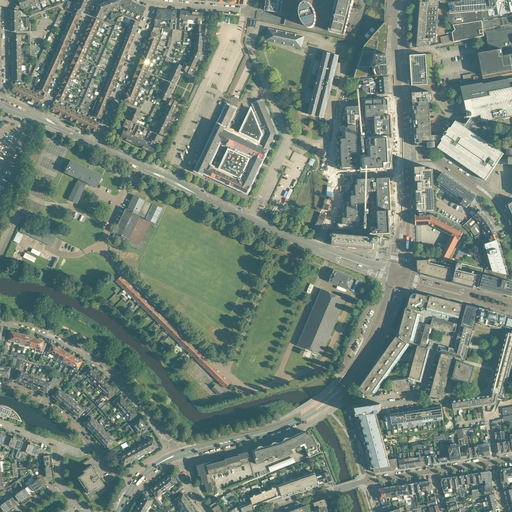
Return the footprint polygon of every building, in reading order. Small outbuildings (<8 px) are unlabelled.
[(31,6),(28,0),(18,0),(18,1),(20,8),(21,9),(23,9),(31,6)] [(83,12),(87,3),(88,1),(81,0),(76,0),(74,7),(82,11),(83,12)] [(121,7),(120,0),(110,0),(98,5),(105,12),(121,7)] [(132,1),(129,0),(120,0),(121,7),(128,10),(131,2),(132,2),(132,1)] [(262,0),(261,10),(259,20),(263,21),(284,25),(334,36),(343,38),(344,35),(349,15),(353,0),(262,0)] [(439,22),(439,21),(438,20),(437,20),(439,2),(446,2),(446,3),(448,3),(461,1),(460,0),(420,0),(420,3),(419,3),(419,10),(420,10),(417,42),(410,43),(410,49),(430,46),(429,41),(436,42),(437,23),(438,23),(439,22)] [(448,3),(446,3),(447,11),(450,22),(453,25),(472,23),(472,22),(473,22),(473,23),(476,22),(477,22),(481,21),(484,21),(499,18),(499,15),(496,0),(460,0),(461,1),(448,3)] [(510,4),(508,0),(496,0),(499,15),(511,12),(510,4)] [(19,8),(20,8),(18,1),(15,2),(13,5),(13,6),(11,8),(11,11),(18,11),(18,10),(19,8)] [(80,16),(82,11),(74,7),(70,5),(71,2),(68,1),(65,7),(67,8),(72,10),(72,12),(80,16)] [(136,4),(132,2),(131,2),(128,10),(132,12),(136,4)] [(137,14),(141,6),(136,4),(132,12),(137,14)] [(105,12),(98,5),(93,16),(102,20),(105,12)] [(142,16),(144,12),(146,8),(141,6),(137,14),(142,16)] [(160,26),(160,23),(161,10),(159,9),(157,10),(153,19),(154,20),(154,28),(160,28),(160,26)] [(21,21),(20,12),(20,11),(18,11),(11,11),(11,21),(21,21)] [(77,22),(80,17),(72,13),(71,13),(69,12),(67,17),(77,22)] [(199,24),(200,13),(192,12),(191,20),(195,20),(194,24),(199,24)] [(484,21),(482,21),(483,31),(486,31),(511,26),(511,15),(499,18),(484,21)] [(77,22),(67,17),(65,22),(75,26),(75,27),(77,22)] [(102,22),(92,18),(90,22),(99,26),(102,22)] [(137,28),(139,23),(131,20),(129,25),(137,28)] [(21,27),(21,21),(11,21),(11,32),(21,32),(21,27)] [(484,36),(482,21),(484,21),(481,21),(477,22),(476,22),(473,23),(473,22),(472,22),(472,23),(453,25),(455,30),(454,31),(463,30),(464,40),(484,36)] [(73,31),(75,26),(65,22),(63,26),(73,31)] [(99,26),(90,22),(88,27),(97,31),(99,28),(99,26)] [(388,75),(387,54),(378,55),(378,52),(387,52),(389,25),(389,24),(388,23),(387,23),(386,22),(386,23),(385,23),(384,23),(365,45),(365,46),(364,46),(364,47),(364,48),(361,57),(360,61),(358,65),(354,78),(388,75)] [(126,23),(124,28),(127,29),(126,30),(135,33),(137,28),(129,25),(126,23)] [(73,31),(63,26),(61,31),(71,36),(73,31)] [(511,26),(486,31),(487,39),(488,50),(497,48),(511,45),(511,26)] [(95,35),(97,31),(88,27),(86,31),(95,35)] [(123,28),(121,33),(123,34),(133,38),(135,33),(126,30),(127,29),(124,28),(123,28)] [(172,37),(172,30),(172,29),(171,29),(169,29),(164,29),(160,28),(154,28),(152,32),(162,35),(172,37)] [(269,29),(266,41),(302,48),(304,36),(288,33),(285,32),(269,29)] [(463,30),(454,31),(452,33),(452,34),(454,41),(454,42),(464,40),(463,30)] [(71,36),(61,31),(59,36),(69,40),(71,36)] [(86,32),(84,36),(93,40),(95,41),(96,39),(94,39),(95,35),(86,31),(86,32)] [(160,40),(162,35),(152,32),(150,37),(160,40)] [(133,38),(123,34),(121,38),(131,42),(133,38)] [(67,45),(69,40),(59,36),(57,40),(57,41),(67,45)] [(93,40),(84,36),(82,41),(91,45),(93,40)] [(158,45),(160,40),(150,37),(148,41),(158,45)] [(131,42),(121,38),(120,43),(129,47),(131,42)] [(67,45),(57,41),(55,45),(57,46),(65,49),(67,45)] [(91,45),(82,41),(80,45),(89,49),(91,45)] [(156,49),(158,45),(148,41),(147,46),(156,49)] [(129,47),(120,43),(118,48),(127,52),(129,47)] [(89,49),(80,45),(78,50),(87,54),(89,49)] [(65,49),(57,46),(57,48),(54,47),(52,52),(62,56),(64,51),(65,49)] [(156,49),(147,46),(145,50),(154,54),(156,49)] [(503,56),(511,54),(511,47),(502,49),(503,56)] [(127,52),(118,48),(116,52),(125,56),(127,52)] [(501,49),(478,53),(482,72),(483,79),(500,76),(511,73),(511,54),(503,56),(502,49),(501,49)] [(87,54),(78,50),(76,55),(83,58),(83,57),(85,58),(87,54)] [(145,50),(143,54),(153,58),(156,60),(158,55),(154,54),(145,50)] [(198,59),(201,52),(193,50),(192,53),(189,51),(188,53),(187,53),(198,59)] [(62,56),(52,52),(50,56),(60,61),(60,60),(62,56)] [(125,56),(116,52),(114,57),(123,61),(125,56)] [(187,53),(188,53),(185,52),(184,54),(187,55),(185,59),(189,61),(196,64),(198,59),(187,53)] [(323,118),(339,56),(324,52),(308,114),(323,118)] [(151,63),(153,58),(143,54),(141,59),(151,63)] [(435,84),(433,54),(426,55),(425,55),(418,55),(414,56),(411,56),(411,60),(411,64),(411,70),(411,71),(412,77),(412,78),(412,84),(412,85),(419,85),(427,84),(427,85),(435,84)] [(83,58),(76,55),(75,56),(73,61),(80,64),(82,60),(83,58)] [(60,61),(50,56),(48,61),(58,65),(60,61)] [(123,61),(114,57),(112,62),(122,66),(122,65),(123,61)] [(151,63),(141,59),(139,63),(149,67),(151,63)] [(48,61),(46,65),(56,70),(58,65),(48,61)] [(73,61),(71,66),(78,69),(80,70),(82,65),(80,64),(73,61)] [(182,66),(175,63),(173,66),(169,65),(169,63),(164,61),(163,64),(168,67),(180,72),(181,70),(180,70),(182,66)] [(193,70),(195,67),(196,64),(189,61),(187,64),(184,62),(182,66),(180,70),(181,70),(190,75),(193,69),(193,70)] [(122,66),(112,62),(110,66),(113,67),(120,70),(122,66)] [(147,72),(149,67),(139,63),(137,68),(137,70),(144,73),(145,71),(147,72)] [(44,64),(43,64),(41,68),(42,69),(54,74),(56,70),(44,64)] [(177,77),(180,72),(168,67),(167,69),(171,71),(170,74),(177,77)] [(54,74),(42,69),(40,73),(42,74),(52,79),(54,74)] [(146,74),(144,73),(137,70),(135,74),(145,78),(146,74)] [(118,75),(111,72),(110,74),(107,73),(105,77),(115,81),(117,77),(118,75)] [(52,79),(42,74),(40,79),(50,83),(52,79)] [(143,83),(145,78),(135,74),(133,79),(143,83)] [(177,77),(170,74),(168,77),(164,75),(163,78),(174,83),(177,77)] [(115,81),(105,77),(104,82),(113,86),(115,81)] [(390,94),(389,86),(388,77),(361,79),(365,84),(364,85),(362,87),(363,90),(364,92),(365,92),(364,96),(377,95),(383,95),(388,94),(390,94)] [(509,78),(461,87),(463,97),(463,96),(464,101),(488,95),(488,92),(506,88),(511,87),(509,78)] [(50,83),(40,79),(38,83),(48,88),(50,83)] [(141,87),(143,83),(133,79),(131,83),(141,87)] [(174,85),(162,79),(161,82),(165,83),(164,87),(171,90),(174,85)] [(113,86),(104,82),(102,86),(112,91),(113,86)] [(17,95),(21,86),(18,85),(18,83),(12,83),(12,93),(17,95)] [(45,93),(48,88),(38,83),(36,88),(38,89),(37,89),(40,90),(45,93)] [(139,92),(141,87),(131,83),(129,88),(139,92)] [(23,97),(27,89),(21,86),(17,95),(23,97)] [(112,91),(102,86),(100,91),(110,95),(112,91)] [(34,102),(38,95),(38,94),(40,90),(37,89),(36,93),(33,91),(35,88),(34,87),(32,91),(32,92),(28,100),(29,100),(30,101),(31,101),(34,102)] [(168,96),(171,90),(164,87),(162,90),(158,88),(157,90),(168,96)] [(511,87),(506,88),(488,92),(488,95),(464,101),(468,124),(471,126),(511,117),(511,87)] [(70,93),(67,91),(60,88),(58,93),(65,96),(68,97),(70,93)] [(139,92),(129,88),(128,92),(127,92),(137,96),(139,92)] [(32,92),(32,91),(27,89),(23,97),(28,100),(32,92)] [(168,96),(157,90),(156,92),(160,94),(159,98),(165,101),(166,101),(167,98),(168,96)] [(110,95),(100,91),(98,96),(108,100),(110,95)] [(135,101),(137,96),(127,92),(125,97),(135,101)] [(432,92),(413,93),(413,103),(430,102),(437,102),(433,94),(432,94),(432,92)] [(40,105),(43,97),(44,96),(38,94),(38,95),(34,102),(40,105)] [(108,100),(98,96),(96,101),(106,105),(108,100)] [(134,105),(135,101),(125,97),(123,103),(131,104),(134,105)] [(175,108),(177,102),(170,99),(170,100),(167,98),(166,101),(165,101),(165,103),(175,108)] [(343,137),(339,137),(339,142),(339,145),(339,149),(340,152),(340,157),(340,160),(340,164),(340,167),(341,170),(346,170),(350,232),(374,231),(374,234),(385,233),(388,233),(387,229),(385,230),(384,202),(389,202),(385,108),(387,108),(386,99),(366,100),(364,101),(359,101),(360,106),(348,107),(347,107),(347,115),(345,115),(345,116),(345,120),(346,126),(342,126),(342,127),(343,131),(343,132),(343,137)] [(260,165),(261,163),(267,150),(269,150),(277,133),(263,100),(253,104),(264,129),(266,133),(262,142),(260,146),(225,129),(235,108),(227,104),(196,171),(203,174),(203,172),(228,184),(227,184),(228,184),(231,186),(232,186),(247,193),(260,165)] [(106,105),(96,101),(94,105),(104,109),(106,105)] [(56,113),(60,105),(54,102),(50,110),(56,113)] [(430,136),(428,106),(428,105),(431,105),(430,102),(413,103),(416,146),(427,146),(427,148),(435,147),(435,144),(437,143),(442,136),(440,135),(430,136)] [(175,108),(165,103),(163,105),(167,107),(165,110),(173,114),(175,108)] [(61,116),(65,107),(60,105),(56,113),(59,114),(59,115),(60,115),(61,115),(61,116)] [(102,114),(104,109),(94,105),(92,110),(95,111),(102,114)] [(67,118),(71,110),(65,107),(61,116),(62,116),(67,118)] [(133,108),(131,114),(141,119),(144,120),(145,118),(142,116),(139,115),(140,111),(133,108)] [(73,121),(76,113),(71,110),(67,118),(73,121)] [(173,114),(165,110),(164,113),(160,112),(159,114),(170,119),(172,114),(173,114)] [(78,124),(82,115),(76,113),(73,121),(78,124)] [(141,119),(131,114),(128,119),(135,123),(137,119),(140,120),(141,119)] [(170,119),(159,114),(158,116),(162,117),(160,121),(167,124),(170,119)] [(84,126),(88,118),(82,115),(78,124),(84,126)] [(89,129),(93,121),(88,118),(84,126),(85,127),(85,128),(86,128),(87,128),(89,129)] [(128,129),(131,122),(126,120),(122,127),(124,128),(125,128),(128,129)] [(98,123),(93,121),(89,129),(95,132),(98,123)] [(165,130),(167,124),(160,121),(159,124),(154,122),(153,124),(165,130)] [(501,158),(502,155),(503,154),(455,121),(447,133),(437,148),(474,172),(476,174),(479,176),(485,180),(497,163),(497,162),(501,158)] [(165,130),(153,124),(152,126),(157,128),(155,132),(162,135),(165,130)] [(131,143),(134,136),(131,134),(132,131),(128,129),(125,128),(124,131),(123,131),(120,138),(125,140),(131,143)] [(136,145),(141,135),(139,134),(137,137),(134,136),(131,143),(136,145)] [(154,141),(157,143),(160,144),(163,137),(157,134),(155,139),(154,141)] [(145,141),(142,139),(143,136),(141,135),(136,145),(141,148),(142,148),(145,141)] [(153,153),(156,146),(155,146),(157,143),(154,141),(153,141),(152,144),(151,143),(152,140),(150,139),(148,142),(145,141),(142,148),(141,148),(147,151),(153,153)] [(101,176),(91,171),(71,161),(70,160),(64,173),(65,173),(79,179),(77,184),(76,183),(76,184),(71,195),(70,195),(68,200),(77,204),(79,199),(78,199),(84,187),(84,188),(84,187),(83,187),(85,182),(96,187),(96,188),(102,175),(101,175),(101,176)] [(415,167),(417,213),(435,212),(433,169),(427,169),(427,167),(415,167)] [(468,206),(469,206),(472,202),(476,196),(442,172),(435,181),(463,200),(460,204),(466,208),(468,206)] [(160,213),(162,209),(153,204),(152,205),(145,201),(145,200),(133,195),(131,200),(127,209),(126,209),(114,233),(117,234),(115,239),(123,243),(125,238),(128,239),(139,216),(146,219),(155,223),(160,213)] [(471,229),(485,216),(480,210),(473,217),(463,226),(465,228),(469,231),(471,229)] [(435,212),(434,214),(415,215),(416,226),(430,225),(433,227),(450,235),(438,259),(447,263),(451,265),(453,261),(449,258),(459,239),(459,240),(463,233),(462,232),(464,230),(465,228),(463,226),(435,212)] [(493,227),(490,221),(488,219),(486,217),(485,216),(471,229),(475,236),(481,233),(481,234),(484,232),(493,227)] [(56,237),(25,222),(20,231),(52,247),(56,237)] [(497,234),(495,231),(493,227),(484,232),(481,234),(475,237),(477,242),(488,237),(497,234)] [(332,233),(331,238),(332,238),(331,244),(333,244),(332,245),(333,245),(337,246),(373,249),(374,244),(380,244),(380,245),(384,246),(385,240),(384,240),(384,237),(332,233)] [(499,239),(497,234),(488,237),(490,242),(498,240),(499,239)] [(507,269),(502,251),(501,248),(498,240),(490,242),(485,244),(487,251),(493,271),(509,275),(507,269)] [(458,271),(458,267),(457,267),(456,269),(430,262),(430,260),(419,260),(417,260),(418,270),(418,271),(419,272),(420,273),(429,275),(428,277),(452,283),(456,270),(458,271)] [(480,286),(483,274),(484,275),(485,269),(458,262),(456,267),(457,267),(458,267),(458,271),(456,270),(452,283),(473,288),(474,287),(478,288),(478,286),(480,286)] [(352,276),(335,269),(334,272),(331,270),(328,277),(332,279),(331,282),(347,289),(347,288),(349,289),(351,286),(353,281),(351,280),(352,276)] [(511,282),(508,281),(509,275),(493,271),(485,269),(484,275),(483,274),(480,286),(480,287),(480,288),(511,296),(511,282)] [(121,276),(116,281),(124,289),(129,284),(121,276)] [(129,284),(124,289),(132,297),(137,292),(129,284)] [(346,299),(322,289),(299,344),(323,354),(346,299)] [(137,292),(132,297),(136,301),(141,296),(137,292)] [(428,303),(430,298),(430,296),(428,295),(427,296),(417,294),(415,294),(414,294),(413,294),(412,295),(411,295),(411,296),(410,298),(408,308),(406,308),(405,311),(425,316),(428,303)] [(141,296),(136,301),(142,307),(147,302),(141,296)] [(456,327),(459,315),(462,304),(430,296),(430,298),(428,303),(425,316),(425,319),(432,321),(453,326),(456,327)] [(147,302),(142,307),(150,314),(155,309),(147,302)] [(472,330),(478,308),(467,305),(461,327),(472,330)] [(504,324),(506,315),(505,315),(480,308),(478,317),(480,317),(479,322),(481,323),(481,324),(481,325),(483,326),(485,326),(487,327),(489,328),(491,328),(493,328),(495,329),(496,329),(498,329),(498,327),(500,328),(501,328),(502,323),(504,324)] [(155,309),(150,314),(156,321),(161,315),(155,309)] [(419,341),(425,319),(425,316),(405,311),(399,335),(419,341)] [(161,315),(156,321),(164,328),(169,323),(161,315)] [(511,316),(506,315),(504,324),(503,327),(510,328),(511,328),(511,316)] [(453,326),(432,321),(425,319),(419,341),(418,346),(419,346),(425,348),(431,326),(452,331),(452,330),(453,326)] [(169,323),(165,328),(171,334),(176,329),(169,323)] [(465,360),(469,344),(470,342),(473,331),(473,330),(472,330),(461,327),(459,333),(457,340),(455,350),(452,349),(453,349),(447,347),(446,347),(439,346),(437,352),(442,354),(453,356),(453,357),(455,358),(465,360)] [(176,329),(171,334),(179,342),(184,337),(176,329)] [(14,342),(16,333),(16,332),(14,332),(13,332),(11,332),(8,342),(11,343),(11,341),(14,342)] [(19,344),(18,346),(24,348),(27,336),(27,335),(25,335),(24,335),(22,334),(22,335),(20,340),(19,344)] [(375,393),(410,344),(418,346),(419,341),(399,335),(398,335),(359,389),(363,392),(364,392),(364,396),(373,395),(374,393),(375,393)] [(27,336),(24,348),(29,349),(30,348),(33,338),(33,337),(30,337),(30,336),(28,336),(27,336)] [(184,337),(179,342),(187,350),(192,345),(184,337)] [(33,347),(35,348),(38,339),(37,339),(36,338),(35,339),(33,338),(30,348),(32,348),(33,347)] [(35,348),(34,351),(42,354),(46,344),(43,343),(43,341),(41,340),(39,339),(38,340),(38,339),(35,348)] [(490,395),(490,397),(497,399),(503,400),(507,401),(511,381),(511,344),(504,342),(492,389),(490,395)] [(51,358),(57,347),(56,347),(55,346),(54,346),(52,345),(49,349),(46,347),(43,354),(51,358)] [(192,345),(187,350),(195,357),(199,352),(192,345)] [(425,348),(419,346),(418,346),(409,378),(411,378),(412,378),(416,380),(420,381),(429,349),(425,348)] [(57,359),(62,350),(60,349),(58,348),(57,347),(51,358),(54,360),(55,358),(57,359)] [(478,363),(481,351),(473,349),(472,355),(470,354),(471,349),(470,348),(467,361),(478,364),(478,363)] [(62,361),(67,353),(67,352),(65,351),(64,351),(62,350),(57,359),(60,361),(60,360),(62,361)] [(199,352),(195,357),(226,388),(230,383),(199,352)] [(317,360),(319,354),(313,352),(310,358),(317,360)] [(67,365),(72,356),(72,355),(70,354),(68,353),(67,353),(62,361),(65,362),(64,363),(67,365)] [(443,393),(445,386),(446,387),(447,381),(446,381),(449,371),(450,371),(451,368),(450,368),(453,357),(453,356),(442,354),(441,357),(431,397),(435,398),(435,399),(436,399),(436,398),(441,400),(443,393)] [(72,367),(77,358),(76,358),(76,357),(75,357),(74,357),(72,356),(67,365),(69,366),(70,365),(72,367)] [(76,371),(82,361),(79,360),(80,359),(78,358),(77,359),(77,358),(72,367),(71,369),(76,371)] [(470,382),(474,366),(458,362),(453,378),(470,382)] [(84,368),(80,373),(82,375),(81,376),(84,378),(85,377),(86,379),(93,371),(93,370),(92,369),(91,369),(89,367),(86,371),(84,368)] [(21,381),(25,373),(16,368),(14,374),(18,376),(16,379),(18,380),(18,381),(20,382),(21,381)] [(93,371),(86,379),(90,383),(97,375),(96,373),(95,373),(94,372),(93,371)] [(36,388),(41,377),(43,373),(41,372),(39,376),(36,375),(35,377),(31,386),(32,386),(32,387),(34,388),(34,387),(36,388)] [(26,383),(30,375),(25,373),(21,381),(23,382),(23,383),(25,384),(26,383)] [(31,386),(35,377),(32,376),(32,375),(30,374),(30,375),(26,383),(29,384),(29,385),(30,386),(31,386)] [(96,385),(101,379),(101,378),(100,377),(99,377),(97,375),(90,383),(93,384),(94,383),(96,385)] [(60,382),(63,378),(61,376),(60,376),(58,379),(55,385),(58,387),(60,382)] [(41,377),(36,388),(37,388),(37,389),(38,390),(39,389),(41,390),(45,381),(46,381),(47,379),(41,377)] [(53,389),(55,385),(58,379),(53,377),(51,382),(51,381),(50,381),(49,382),(48,383),(46,381),(45,381),(41,390),(42,390),(42,391),(44,392),(44,391),(47,393),(48,390),(49,390),(50,388),(53,389)] [(99,390),(105,382),(104,381),(104,380),(103,379),(102,379),(101,379),(96,385),(98,387),(96,388),(99,390)] [(409,385),(409,382),(408,379),(400,380),(401,386),(402,391),(410,390),(409,385)] [(402,391),(401,386),(400,380),(392,382),(393,393),(402,391)] [(104,393),(110,386),(109,386),(109,385),(108,384),(107,384),(105,382),(99,390),(101,392),(102,391),(104,393)] [(214,383),(211,386),(213,388),(219,395),(221,393),(222,394),(224,392),(216,385),(214,383)] [(113,394),(115,391),(112,388),(112,387),(111,386),(110,386),(104,393),(106,394),(105,396),(109,400),(114,395),(113,394)] [(57,400),(63,392),(59,388),(53,396),(55,398),(55,399),(57,400)] [(496,404),(497,399),(503,400),(504,395),(504,392),(492,389),(490,395),(483,397),(481,397),(483,406),(484,406),(496,404)] [(61,403),(68,396),(63,392),(57,400),(58,402),(60,402),(61,403)] [(68,396),(61,403),(63,405),(63,406),(64,407),(65,407),(66,407),(72,399),(73,397),(69,394),(68,396)] [(117,406),(124,401),(123,400),(124,399),(122,398),(120,396),(118,398),(118,397),(117,397),(116,396),(112,398),(114,401),(113,402),(112,403),(114,405),(115,404),(117,406)] [(70,410),(76,403),(72,399),(66,407),(66,408),(67,409),(68,409),(70,410)] [(117,406),(115,408),(119,412),(120,412),(127,405),(126,403),(126,402),(125,401),(124,401),(117,406)] [(74,414),(80,406),(76,403),(70,410),(72,412),(74,414)] [(79,417),(84,410),(87,413),(94,405),(92,403),(87,408),(86,406),(84,407),(82,408),(80,406),(74,414),(75,416),(76,415),(79,417)] [(364,406),(356,407),(371,465),(372,465),(374,472),(375,473),(381,472),(382,472),(385,471),(391,471),(395,470),(394,467),(397,466),(397,467),(398,467),(396,458),(388,460),(387,460),(374,413),(379,412),(379,410),(381,410),(381,408),(380,404),(364,406)] [(11,409),(9,408),(8,410),(3,408),(4,406),(2,406),(0,406),(0,405),(0,416),(6,418),(7,416),(18,420),(21,421),(20,420),(20,419),(19,418),(18,417),(18,416),(17,415),(16,414),(16,413),(14,412),(13,411),(12,410),(11,409)] [(125,415),(131,409),(131,408),(130,406),(129,406),(127,405),(120,412),(121,413),(121,414),(123,416),(124,414),(125,415)] [(95,420),(91,416),(94,414),(93,413),(97,408),(95,406),(90,411),(83,418),(86,421),(84,423),(86,424),(85,425),(87,427),(95,420)] [(443,419),(443,417),(442,407),(436,407),(431,408),(426,409),(421,410),(416,410),(411,411),(406,412),(401,413),(396,413),(391,414),(383,415),(387,432),(389,436),(445,428),(443,419)] [(511,407),(510,408),(503,409),(504,415),(511,413),(511,415),(504,417),(504,419),(504,422),(508,421),(508,422),(511,421),(511,407)] [(136,414),(133,411),(133,410),(132,409),(131,409),(125,415),(127,418),(126,418),(129,421),(136,414)] [(135,429),(144,423),(142,421),(141,421),(140,419),(133,424),(131,422),(128,425),(133,431),(135,429)] [(91,431),(99,424),(95,420),(87,427),(89,429),(90,429),(91,431)] [(128,425),(126,422),(117,430),(119,432),(124,428),(128,425)] [(99,424),(91,431),(93,433),(93,434),(94,435),(95,435),(102,428),(104,427),(100,423),(99,424)] [(147,431),(145,429),(146,428),(145,426),(145,425),(144,423),(135,429),(137,432),(138,434),(137,435),(138,437),(142,434),(147,431)] [(106,432),(102,428),(95,435),(95,436),(96,437),(97,437),(99,439),(106,433),(106,432)] [(5,447),(9,437),(4,435),(5,433),(1,431),(0,433),(0,442),(1,443),(0,445),(5,447)] [(106,433),(99,439),(100,441),(100,442),(102,444),(110,437),(111,435),(108,431),(106,432),(106,433)] [(505,441),(506,441),(504,431),(498,432),(502,453),(507,453),(505,441)] [(296,439),(300,446),(303,445),(305,448),(306,448),(308,452),(307,453),(309,457),(320,452),(318,448),(317,448),(314,442),(315,442),(312,435),(310,435),(309,435),(309,434),(308,434),(308,433),(307,433),(308,432),(307,432),(306,434),(303,433),(300,435),(299,433),(294,435),(295,437),(295,439),(296,439)] [(265,450),(268,458),(268,461),(273,460),(272,457),(274,457),(274,459),(277,458),(285,456),(292,453),(291,450),(295,448),(297,451),(301,449),(300,446),(296,439),(295,439),(295,437),(294,435),(288,438),(289,439),(283,442),(282,441),(280,442),(277,443),(277,444),(271,446),(270,445),(264,447),(265,449),(265,450)] [(14,448),(18,438),(13,436),(13,438),(9,437),(5,447),(9,448),(10,446),(14,448)] [(473,458),(472,447),(469,448),(468,444),(469,444),(467,436),(464,436),(465,444),(465,446),(466,452),(468,459),(473,458)] [(110,437),(102,444),(104,445),(105,445),(107,447),(108,446),(109,447),(109,448),(110,450),(113,448),(118,445),(120,444),(119,441),(116,442),(115,440),(114,441),(110,437)] [(156,444),(152,437),(149,439),(149,440),(146,442),(151,451),(154,450),(154,449),(157,447),(158,447),(158,446),(158,445),(157,445),(157,444),(156,444)] [(20,459),(22,453),(26,443),(21,442),(22,440),(18,438),(14,448),(18,450),(17,452),(18,452),(16,457),(20,459)] [(490,455),(489,444),(484,445),(483,440),(482,440),(485,456),(491,455),(490,455)] [(151,451),(146,442),(143,443),(142,443),(140,444),(145,453),(148,452),(149,453),(151,451)] [(31,454),(35,444),(30,443),(30,445),(26,443),(22,453),(26,455),(27,453),(31,454)] [(40,456),(43,450),(38,448),(39,446),(35,444),(31,454),(35,456),(34,458),(39,460),(40,456)] [(145,453),(140,444),(138,445),(139,445),(135,447),(141,457),(143,456),(143,455),(145,453)] [(460,447),(459,445),(453,446),(448,447),(449,450),(451,461),(451,462),(455,461),(461,460),(460,453),(461,453),(460,447)] [(141,457),(135,447),(132,449),(132,448),(130,450),(135,459),(137,458),(138,458),(141,457)] [(252,450),(255,464),(266,461),(266,459),(268,458),(265,450),(265,449),(264,447),(262,447),(263,448),(256,450),(256,449),(252,450)] [(52,462),(51,455),(49,455),(49,452),(43,450),(40,456),(43,457),(44,465),(48,464),(48,463),(52,462)] [(135,459),(130,450),(128,451),(125,453),(130,462),(133,461),(133,460),(135,459)] [(425,456),(423,457),(422,450),(419,450),(419,452),(421,466),(427,465),(425,456)] [(451,461),(449,450),(437,451),(439,463),(451,461)] [(130,462),(125,453),(125,452),(122,454),(120,452),(117,454),(121,462),(121,463),(120,463),(120,464),(121,464),(121,465),(122,465),(123,465),(127,463),(128,464),(130,462)] [(246,461),(249,460),(247,452),(238,455),(224,459),(224,460),(211,464),(210,463),(198,466),(202,484),(205,484),(207,493),(217,490),(215,480),(212,481),(212,480),(211,480),(210,477),(211,477),(210,474),(209,472),(212,472),(213,472),(214,472),(214,471),(217,470),(217,471),(219,471),(219,470),(222,469),(222,470),(224,469),(223,469),(227,468),(228,467),(228,466),(231,466),(233,466),(232,465),(235,464),(235,465),(237,465),(237,464),(240,463),(242,463),(241,462),(244,461),(244,462),(246,461)] [(99,488),(103,486),(103,485),(103,484),(98,478),(99,477),(96,473),(95,474),(91,466),(90,467),(89,466),(83,470),(80,465),(70,472),(74,477),(87,497),(91,501),(105,492),(107,490),(105,486),(102,488),(100,490),(99,488)] [(321,473),(320,474),(324,483),(330,481),(325,467),(323,468),(324,471),(320,472),(321,473)] [(53,476),(52,469),(48,469),(48,468),(45,468),(46,476),(43,478),(47,483),(52,479),(52,476),(53,476)] [(492,484),(491,473),(489,472),(481,473),(482,483),(477,483),(477,485),(478,487),(492,484)] [(319,485),(315,475),(314,473),(302,477),(306,489),(319,485)] [(47,483),(43,478),(41,474),(37,477),(38,479),(34,481),(40,490),(44,487),(43,486),(47,483)] [(170,475),(166,478),(172,486),(174,485),(173,484),(176,482),(177,483),(179,481),(178,477),(177,477),(175,479),(172,477),(173,477),(173,476),(173,475),(172,475),(172,474),(171,474),(171,475),(171,474),(171,475),(170,475)] [(324,483),(320,474),(315,475),(319,485),(324,483)] [(466,488),(466,487),(464,475),(458,476),(461,494),(461,498),(464,497),(464,494),(465,494),(465,490),(466,490),(466,488)] [(461,494),(458,476),(452,477),(454,488),(456,487),(457,495),(461,494)] [(28,481),(25,483),(25,485),(32,494),(35,491),(36,493),(40,490),(34,481),(31,477),(27,480),(28,481)] [(306,489),(302,477),(289,481),(294,494),(306,489)] [(454,488),(452,477),(447,478),(449,493),(451,492),(452,497),(456,496),(456,493),(452,493),(452,488),(454,488)] [(162,479),(160,481),(167,490),(170,488),(172,486),(166,478),(164,480),(162,479)] [(449,493),(447,478),(443,479),(441,480),(444,494),(446,498),(452,497),(451,492),(449,493)] [(158,484),(156,486),(163,494),(164,492),(167,490),(160,481),(158,483),(158,484)] [(294,494),(289,481),(277,486),(277,487),(281,498),(294,494)] [(433,490),(432,482),(430,481),(427,481),(428,491),(428,496),(427,496),(428,501),(436,500),(435,497),(431,497),(431,495),(430,495),(429,494),(434,493),(433,490)] [(422,495),(420,482),(413,483),(415,494),(416,494),(416,493),(419,492),(420,500),(423,500),(422,495)] [(415,494),(413,483),(408,484),(410,494),(410,499),(411,499),(411,501),(411,504),(411,505),(413,510),(415,510),(415,509),(418,509),(418,508),(416,509),(413,494),(415,494)] [(410,494),(408,484),(402,485),(404,499),(406,499),(406,500),(410,499),(410,494)] [(494,493),(492,484),(478,487),(478,489),(479,496),(483,495),(494,493)] [(32,494),(25,485),(22,487),(23,489),(19,492),(25,500),(29,498),(28,496),(32,494)] [(270,503),(265,490),(263,486),(263,485),(261,486),(263,491),(262,491),(260,486),(258,487),(260,493),(265,505),(270,503)] [(404,499),(402,485),(396,486),(398,496),(401,496),(402,499),(404,499)] [(151,491),(151,492),(152,492),(153,492),(156,494),(152,497),(153,499),(159,507),(161,504),(163,504),(158,497),(160,495),(161,495),(163,494),(156,486),(151,489),(151,490),(151,491)] [(398,496),(396,486),(390,487),(392,501),(393,502),(399,501),(398,496)] [(281,498),(277,487),(273,488),(273,487),(271,488),(276,500),(281,498)] [(392,501),(390,487),(383,488),(385,499),(386,499),(386,498),(389,498),(390,501),(392,501)] [(11,488),(7,491),(11,495),(17,504),(20,501),(22,503),(25,500),(19,492),(16,494),(14,492),(14,493),(11,488)] [(276,500),(271,488),(265,490),(270,503),(276,500)] [(385,499),(383,488),(379,489),(378,490),(381,503),(384,502),(384,503),(387,503),(386,499),(385,499)] [(186,498),(185,496),(184,496),(181,491),(175,494),(170,497),(172,501),(174,499),(178,504),(186,498)] [(229,500),(235,497),(232,491),(226,494),(228,499),(229,500)] [(253,509),(250,502),(248,503),(244,493),(241,494),(243,498),(242,498),(248,511),(253,509)] [(265,505),(260,493),(255,494),(259,507),(265,505)] [(259,507),(255,494),(252,495),(253,496),(249,498),(251,502),(250,502),(253,509),(259,507)] [(496,499),(494,494),(485,496),(485,499),(478,500),(479,503),(482,502),(496,499)] [(17,504),(11,495),(7,498),(8,499),(4,502),(10,511),(14,508),(13,506),(17,504)] [(143,498),(142,500),(150,505),(153,500),(150,498),(148,497),(148,496),(148,495),(147,495),(146,495),(145,495),(144,496),(144,495),(142,497),(143,498)] [(224,496),(222,497),(225,502),(226,503),(231,511),(241,511),(239,507),(239,505),(232,509),(224,496)] [(180,509),(189,504),(188,502),(188,501),(186,498),(178,504),(180,507),(179,507),(180,509)] [(247,511),(248,511),(242,498),(240,500),(242,505),(239,507),(241,511),(247,511)] [(327,506),(325,500),(323,499),(312,503),(312,505),(313,505),(315,510),(327,506)] [(497,504),(496,499),(482,502),(484,507),(497,504)] [(147,510),(150,505),(142,500),(140,502),(139,502),(138,504),(139,505),(138,505),(147,510)] [(437,504),(436,500),(428,501),(427,501),(427,504),(418,506),(418,508),(418,509),(421,508),(437,504)] [(8,511),(10,511),(4,502),(1,505),(0,503),(0,509),(2,511),(3,511),(4,511),(5,511),(8,511)] [(221,510),(216,502),(210,506),(214,511),(218,511),(219,511),(221,510)] [(458,506),(457,502),(456,502),(447,504),(449,511),(466,505),(465,503),(462,504),(461,504),(458,505),(458,506)]
